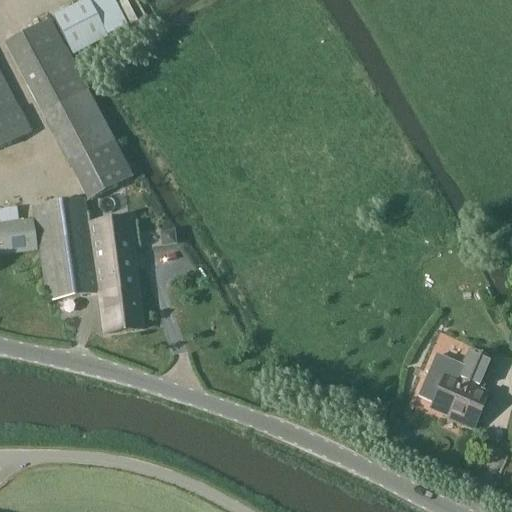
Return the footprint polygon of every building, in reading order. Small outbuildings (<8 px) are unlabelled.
[(87,0),(52,19),(73,57),(107,38),(87,0)] [(126,1),(114,7),(126,29),(137,23),(126,1)] [(3,46),(9,58),(41,117),(68,168),(86,203),(132,179),(115,144),(87,92),(50,21),(3,46)] [(0,134),(26,120),(0,71),(0,134)] [(95,268),(90,228),(87,215),(86,215),(84,201),(33,209),(47,302),(83,298),(79,270),(95,268)] [(30,206),(0,210),(2,223),(32,219),(30,206)] [(32,222),(0,225),(0,256),(36,252),(32,222)] [(128,224),(90,228),(95,268),(79,270),(83,298),(99,296),(104,336),(143,330),(128,224)] [(174,232),(159,234),(161,242),(167,247),(176,246),(174,232)] [(455,380),(445,375),(431,411),(474,429),(489,394),(483,392),(495,362),(467,351),(455,380)]
